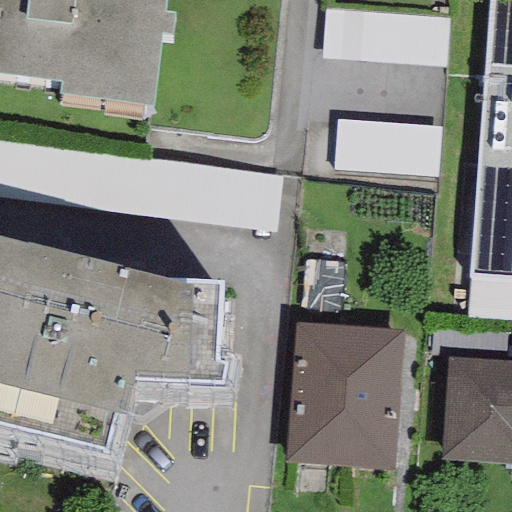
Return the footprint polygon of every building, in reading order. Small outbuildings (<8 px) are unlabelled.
[(166,0),(0,0),(0,84),(61,93),(60,105),(151,117),(161,45),(171,46),(174,23),(163,22),(166,0)] [(511,0),(491,0),(471,279),(511,281),(511,0)] [(449,21),(324,13),(321,63),(445,71),(449,21)] [(441,130),(337,124),(334,176),(438,182),(441,130)] [(281,177),(0,142),(0,200),(273,234),(281,177)] [(0,447),(106,473),(115,432),(123,435),(136,398),(221,402),(224,379),(215,379),(222,301),(183,298),(182,302),(0,256),(0,447)] [(402,335),(294,329),(286,467),(394,473),(402,335)] [(511,367),(447,364),(441,463),(511,467),(511,367)]
